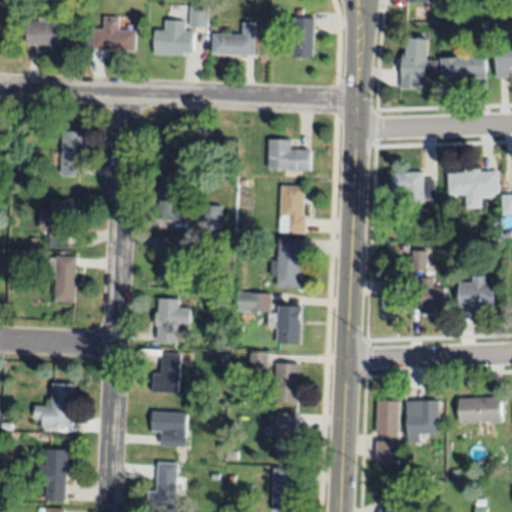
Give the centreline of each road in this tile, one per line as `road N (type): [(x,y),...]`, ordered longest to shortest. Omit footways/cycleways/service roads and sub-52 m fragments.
road 1 (tertiary): [(340,511),(359,0)]
road 2 (residential): [(125,95),(109,511)]
road 3 (residential): [(357,103),(0,90)]
road 4 (residential): [(347,361),(511,355)]
road 5 (residential): [(355,132),(511,126)]
